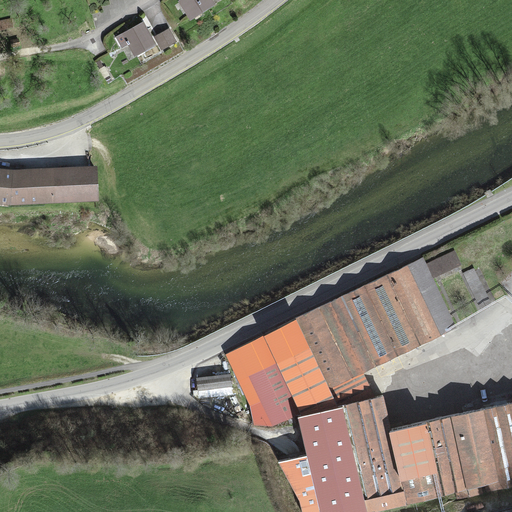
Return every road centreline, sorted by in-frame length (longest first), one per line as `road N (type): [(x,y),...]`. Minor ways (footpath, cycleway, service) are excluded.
road 1 (secondary): [(0,408),(163,368),(511,196)]
road 2 (tertiary): [(273,0),(101,109),(44,134),(0,141)]
road 3 (residential): [(146,0),(81,39),(0,57)]
